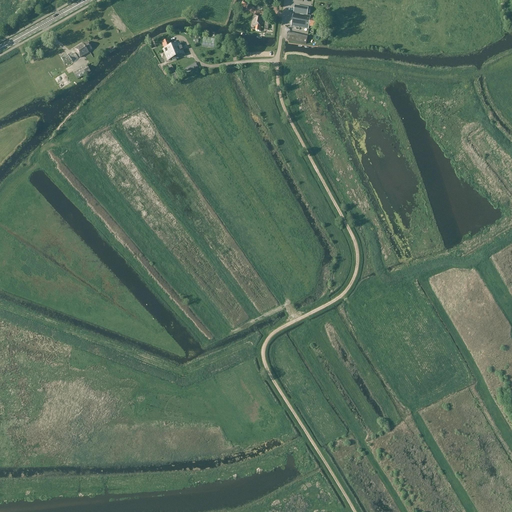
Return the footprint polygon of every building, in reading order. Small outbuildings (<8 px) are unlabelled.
[(246,9),(250,4),(244,1),(241,6),(246,9)] [(308,8),(294,6),(291,27),(294,27),(306,29),(308,29),(309,27),(315,28),(317,20),(310,19),(311,16),(307,16),(308,8)] [(260,31),(263,16),(254,15),(252,25),(256,26),(255,30),(260,31)] [(308,37),(288,33),(287,41),(306,45),(308,37)] [(216,40),(204,38),(203,46),(214,48),(216,40)] [(168,61),(184,54),(180,43),(171,46),(169,40),(162,43),(164,46),(163,47),(168,61)] [(81,45),(75,49),(80,58),(87,53),(86,52),(92,49),(88,42),(82,46),(81,45)] [(64,51),(58,55),(67,68),(73,64),(64,51)] [(90,71),(87,65),(74,73),(77,79),(90,71)] [(171,65),(167,67),(176,81),(180,78),(177,73),(176,73),(171,65)]
